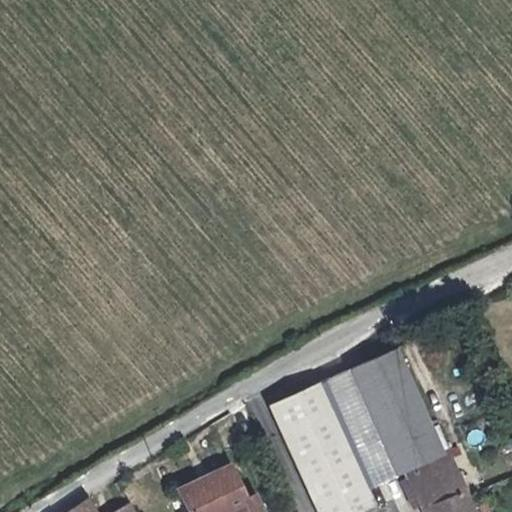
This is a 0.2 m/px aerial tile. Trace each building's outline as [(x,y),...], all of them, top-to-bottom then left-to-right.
[(511,338),(511,339),(505,342),(502,348),(501,354),(503,360),(507,364),(511,365),(511,338)] [(361,486),(370,483),(393,472),(409,465),(403,450),(363,360),(325,376),(320,378),(315,380),(361,486)] [(296,511),(328,495),(331,501),(361,486),(315,380),(276,401),(320,483),(272,508),(264,511),(296,511)] [(228,426),(272,508),(320,483),(276,401),(228,426)] [(393,472),(370,483),(372,489),(418,470),(407,448),(403,450),(409,465),(393,472)] [(436,511),(418,470),(372,489),(366,492),(374,511),(436,511)] [(224,511),(221,511),(212,511),(199,485),(178,495),(170,479),(159,485),(167,501),(149,510),(149,511),(224,511)] [(328,495),(296,511),(332,511),(328,503),(331,501),(328,495)]
